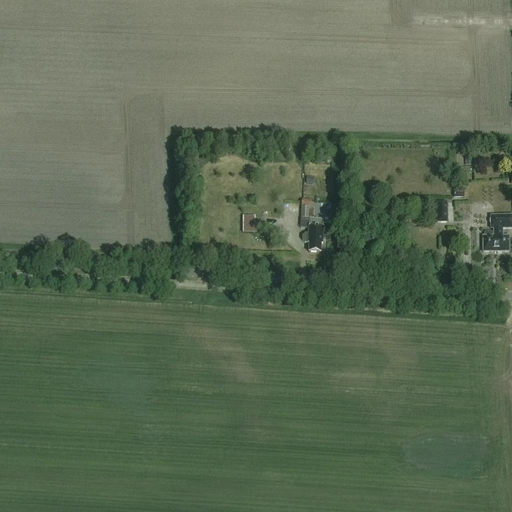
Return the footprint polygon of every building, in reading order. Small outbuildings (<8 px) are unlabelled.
[(458,167),(469,167),(470,152),(458,152),(458,167)] [(436,204),(436,225),(447,224),(446,203),(436,204)] [(314,209),(301,209),(301,220),(309,220),(314,220),(314,209)] [(244,216),(244,235),(272,235),(272,225),(256,225),(256,216),(244,216)] [(493,238),(483,238),(483,254),(509,254),(508,238),(502,238),(502,231),(511,230),(511,218),(493,218),(493,238)] [(302,239),(301,243),(304,246),(307,246),(309,246),(309,255),(320,255),(320,246),(322,246),(322,229),(308,229),(308,236),(305,236),(302,239)]
